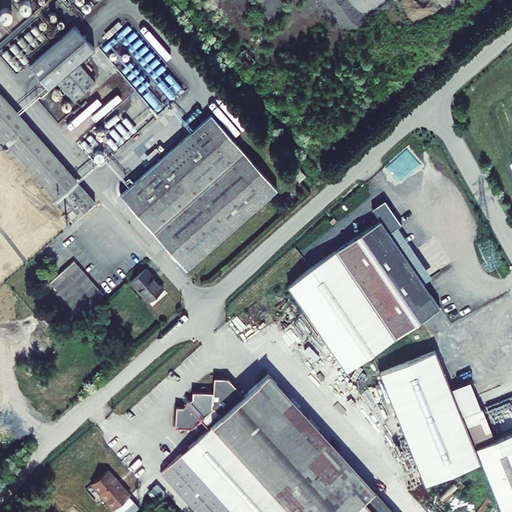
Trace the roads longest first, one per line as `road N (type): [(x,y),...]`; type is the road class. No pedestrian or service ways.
road 1 (unclassified): [(0,501),(54,438),(432,101)]
road 2 (unclassified): [(432,101),(511,244)]
